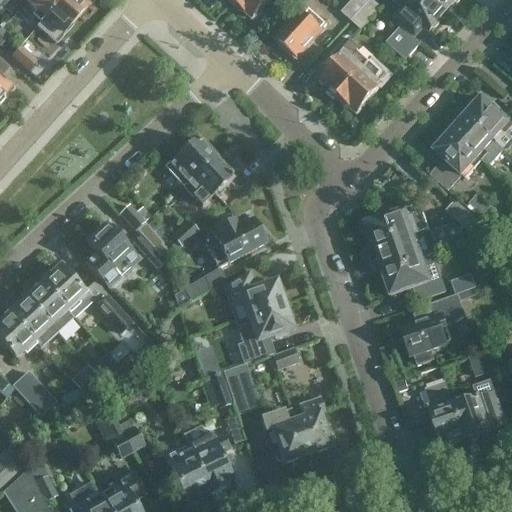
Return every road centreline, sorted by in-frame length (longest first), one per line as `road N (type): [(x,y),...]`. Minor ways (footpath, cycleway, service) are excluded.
road 1 (residential): [(0,274),(226,63)]
road 2 (residential): [(395,461),(318,234),(339,175)]
road 3 (residential): [(339,175),(369,162),(511,3)]
road 4 (residential): [(0,166),(149,0)]
road 5 (residential): [(339,175),(226,63)]
road 6 (residential): [(395,461),(268,511)]
